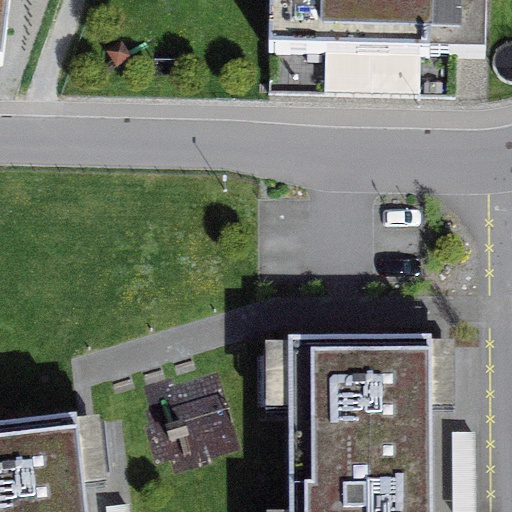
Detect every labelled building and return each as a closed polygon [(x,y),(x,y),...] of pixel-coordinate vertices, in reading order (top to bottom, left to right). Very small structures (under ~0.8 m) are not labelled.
[(13,0),(0,0),(0,92),(1,93),(13,0)] [(486,0),(270,0),(269,55),(485,60),(486,0)] [(441,511),(441,344),(290,345),(290,511),(441,511)] [(85,511),(76,425),(0,433),(0,511),(85,511)] [(132,511),(132,497),(96,498),(96,511),(132,511)]
